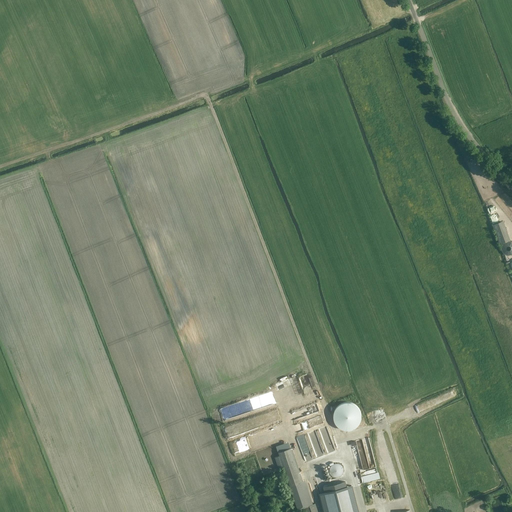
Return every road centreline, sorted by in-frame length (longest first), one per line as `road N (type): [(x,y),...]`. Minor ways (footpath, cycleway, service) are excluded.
road 1 (track): [(0,167),(205,96),(334,430)]
road 2 (tertiary): [(511,187),(452,111),(408,0)]
